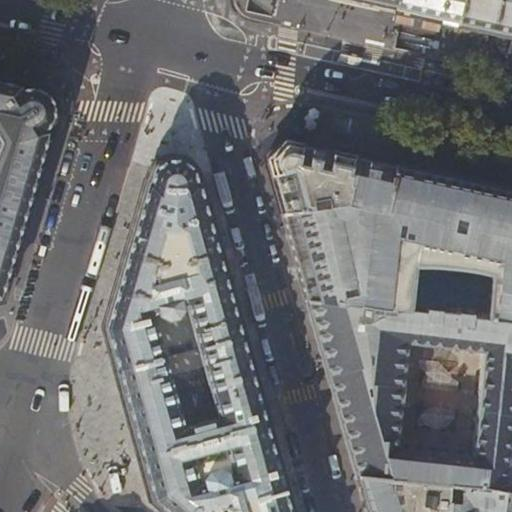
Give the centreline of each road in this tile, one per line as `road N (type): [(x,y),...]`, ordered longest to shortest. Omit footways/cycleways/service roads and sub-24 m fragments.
road 1 (residential): [(176,41),(212,83),(225,123),(329,511)]
road 2 (secondary): [(6,447),(109,108),(176,41)]
road 3 (primary): [(511,117),(176,41)]
road 4 (primary): [(176,41),(16,0)]
